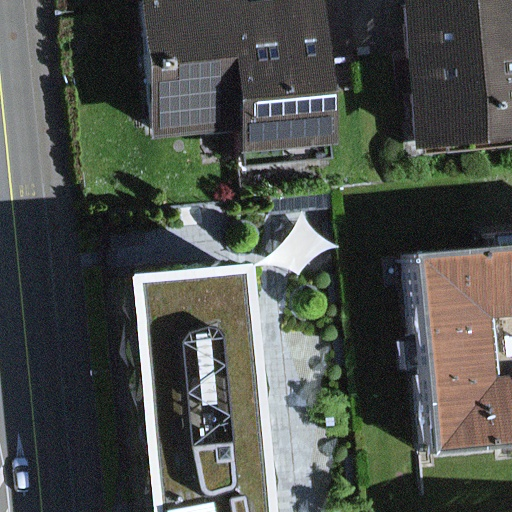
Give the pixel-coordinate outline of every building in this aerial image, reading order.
[(227,0),(136,0),(144,130),(236,125),(228,13),(227,0)] [(511,0),(435,0),(398,4),(414,157),(511,146),(511,0)] [(318,7),(228,13),(238,157),(325,150),(318,7)] [(511,239),(390,249),(406,449),(511,439),(511,239)] [(239,511),(218,260),(93,271),(113,511),(239,511)]
